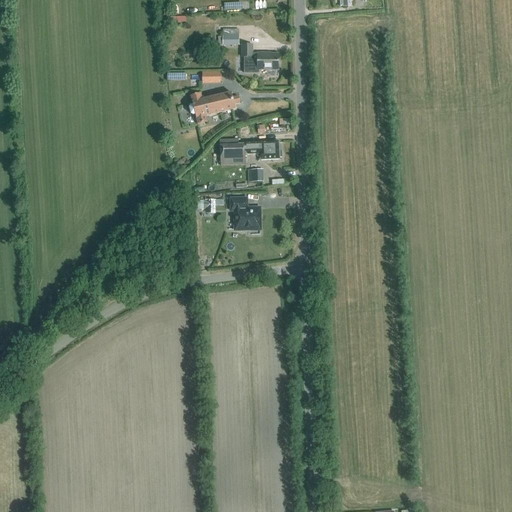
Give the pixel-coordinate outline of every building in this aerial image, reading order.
[(324,0),(325,1),(338,0),(339,8),(341,7),(341,8),(346,8),(346,7),(349,7),(348,0),(324,0)] [(239,35),(223,35),(223,46),(239,46),(239,35)] [(242,58),(244,58),(253,58),(253,53),(253,46),(242,46),(242,58)] [(253,53),(253,58),(244,58),(244,74),(258,74),(258,72),(279,71),(279,54),(271,54),(271,53),(253,53)] [(221,73),(203,74),(203,84),(221,83),(221,73)] [(193,107),(191,107),(190,109),(191,115),(193,116),(195,116),(197,126),(207,123),(206,117),(235,111),(234,106),(240,104),(239,98),(233,99),(232,94),(202,101),(201,95),(191,97),(193,107)] [(248,144),(220,146),(220,167),(246,166),(245,157),(247,157),(247,152),(260,152),(261,162),(280,161),(280,158),(281,157),(281,153),(280,152),(279,141),(260,142),(260,143),(248,143),(248,144)] [(262,170),(252,171),(252,183),(263,182),(262,170)] [(205,201),(205,210),(215,210),(215,200),(205,201)] [(258,227),(257,210),(245,210),(244,200),(229,201),(230,211),(233,211),(234,231),(249,230),(249,227),(258,227)] [(196,201),(197,210),(205,210),(205,201),(196,201)]
